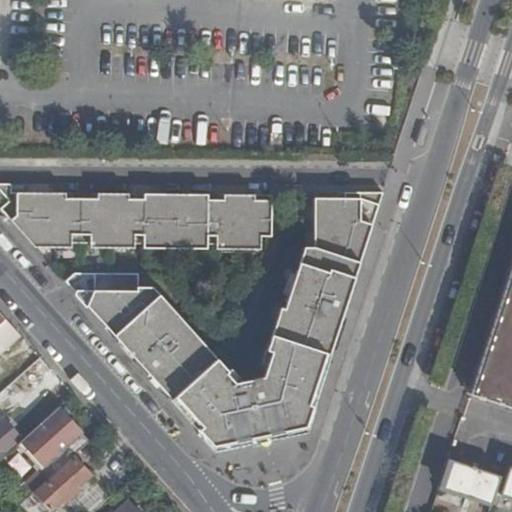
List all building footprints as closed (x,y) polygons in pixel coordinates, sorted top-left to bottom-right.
[(66,194),(11,193),(11,185),(0,184),(0,208),(36,248),(72,248),(72,244),(90,244),(90,248),(135,249),(135,244),(144,245),(144,249),(207,250),(207,245),(216,245),(216,250),(261,250),(261,237),(271,237),(271,196),(223,195),(223,200),(192,200),(192,195),(161,195),(161,200),(145,200),(129,200),(129,194),(98,194),(98,199),(66,199),(66,194)] [(334,340),(383,193),(344,190),(344,195),(314,192),(314,242),(305,247),(303,251),(285,308),(281,307),(266,349),(271,351),(262,377),(251,379),(253,391),(244,393),(241,381),(234,383),(223,371),(225,370),(153,288),(139,288),(139,275),(76,274),(66,282),(162,388),(163,386),(172,396),(171,398),(181,409),(213,443),(223,443),(224,448),(297,432),(297,427),(306,425),(330,353),(328,352),(333,339),(334,340)] [(511,236),(461,389),(510,406),(511,399),(511,236)] [(0,349),(18,333),(0,312),(0,349)] [(0,360),(0,352),(20,335),(18,333),(0,349),(0,360)] [(244,393),(253,391),(251,379),(241,381),(244,393)] [(61,412),(58,408),(35,429),(38,432),(61,412)] [(38,432),(35,429),(21,442),(28,449),(35,442),(38,446),(47,456),(50,459),(42,467),(25,483),(33,491),(44,482),(74,455),(68,447),(82,435),(61,412),(38,432)] [(88,443),(82,435),(68,447),(74,455),(88,443)] [(28,449),(21,442),(19,444),(42,467),(50,459),(47,456),(38,446),(35,442),(28,449)] [(439,457),(429,485),(483,503),(493,475),(439,457)] [(18,504),(26,511),(51,511),(64,501),(80,487),(85,492),(97,482),(75,458),(46,484),(44,482),(33,491),(18,504)] [(499,477),(493,494),(511,499),(511,470),(503,467),(499,477)] [(80,487),(64,501),(68,506),(85,492),(80,487)]
